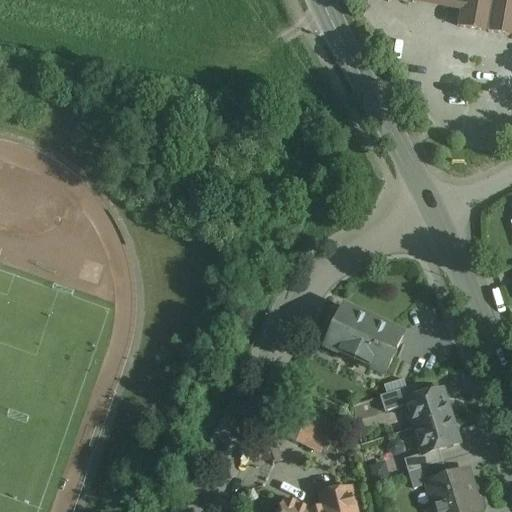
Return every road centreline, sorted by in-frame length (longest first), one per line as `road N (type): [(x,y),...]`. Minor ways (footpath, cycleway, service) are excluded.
road 1 (residential): [(213,511),(310,293),(355,253),(433,214)]
road 2 (residential): [(433,214),(324,0)]
road 3 (residential): [(511,402),(433,214)]
